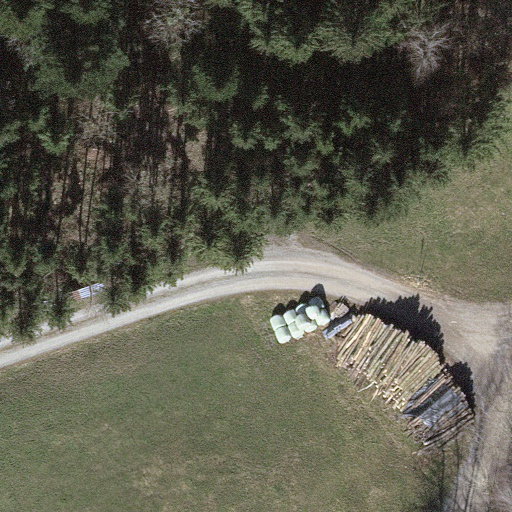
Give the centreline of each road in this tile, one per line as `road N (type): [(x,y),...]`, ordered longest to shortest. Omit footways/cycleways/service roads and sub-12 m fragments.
road 1 (track): [(505,391),(333,293),(291,282),(237,287),(0,365)]
road 2 (unclassified): [(511,378),(453,511)]
